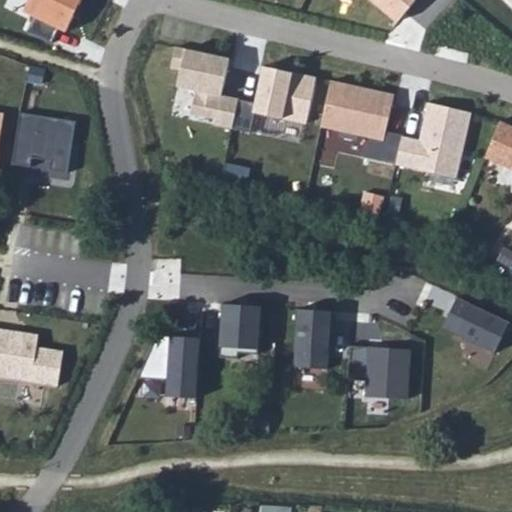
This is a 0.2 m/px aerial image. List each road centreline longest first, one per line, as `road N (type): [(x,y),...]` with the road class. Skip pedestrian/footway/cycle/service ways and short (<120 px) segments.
road 1 (residential): [(133,276),(133,208),(111,77),(140,0)]
road 2 (residential): [(133,276),(404,305)]
road 3 (residential): [(30,511),(104,377),(133,276)]
road 4 (residential): [(170,0),(403,64)]
road 5 (residential): [(0,261),(133,276)]
